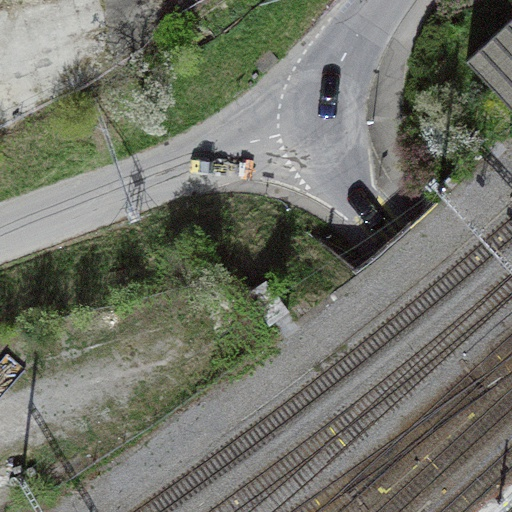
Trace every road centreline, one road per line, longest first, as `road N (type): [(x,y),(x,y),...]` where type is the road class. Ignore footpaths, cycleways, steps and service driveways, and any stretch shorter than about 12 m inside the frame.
road 1 (residential): [(382,0),(338,67),(323,110),(324,144),(351,190),(511,363)]
road 2 (unknown): [(338,67),(238,133),(0,222)]
